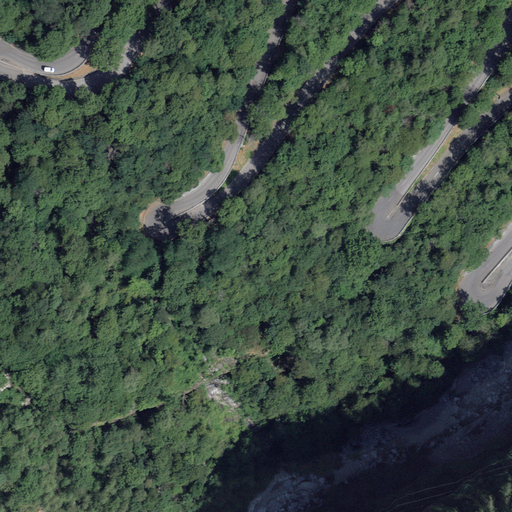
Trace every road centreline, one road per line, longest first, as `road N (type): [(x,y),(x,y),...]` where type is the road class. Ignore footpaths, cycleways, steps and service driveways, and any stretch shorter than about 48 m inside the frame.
road 1 (tertiary): [(292,0),(221,171),(194,199),(159,213),(161,230),(238,184),(388,0)]
road 2 (tertiary): [(511,24),(376,221),(385,231),(395,226),(457,149),(511,99)]
road 3 (tertiary): [(0,71),(57,90),(89,87),(116,68),(169,0)]
road 4 (tertiary): [(107,0),(90,37),(61,64),(0,49)]
road 5 (tertiary): [(511,236),(469,292),(471,301),(485,301),(511,268)]
